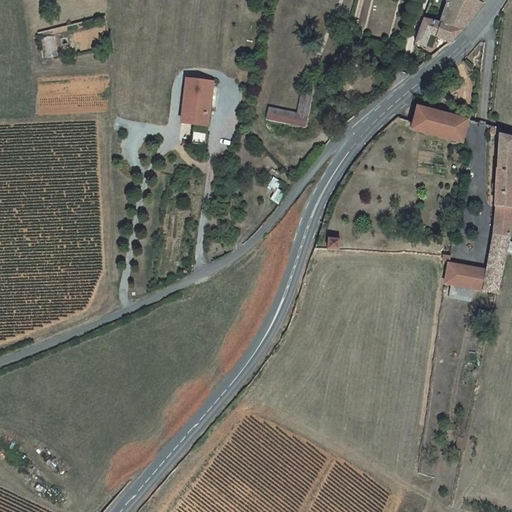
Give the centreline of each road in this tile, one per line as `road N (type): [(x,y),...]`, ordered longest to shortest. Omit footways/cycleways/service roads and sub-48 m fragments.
road 1 (tertiary): [(373,119),(320,197),(249,362),(120,511)]
road 2 (unclassified): [(373,119),(329,144),(237,253),(0,362)]
road 3 (unknown): [(501,0),(489,173)]
road 4 (tertiary): [(497,0),(430,73),(373,119)]
